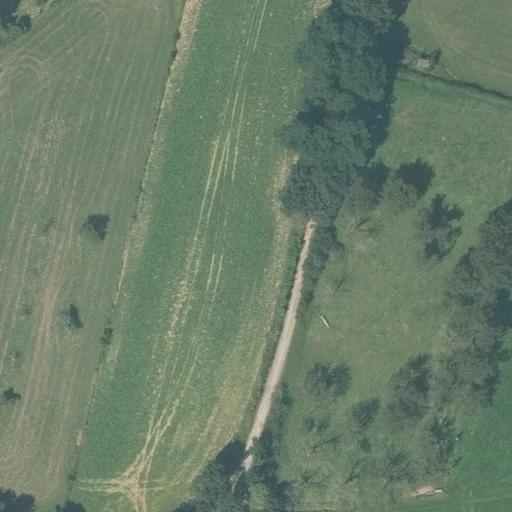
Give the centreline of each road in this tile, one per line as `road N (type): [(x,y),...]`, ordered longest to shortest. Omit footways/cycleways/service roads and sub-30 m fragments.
road 1 (track): [(245,510),(245,468),(302,282),(361,0)]
road 2 (track): [(511,493),(337,511)]
